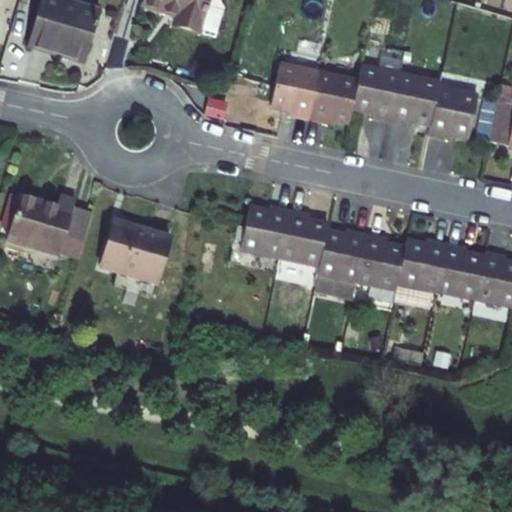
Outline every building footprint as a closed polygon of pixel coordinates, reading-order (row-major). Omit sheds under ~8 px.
[(98,15),(46,0),(40,0),(27,49),(83,65),(98,15)] [(145,0),(143,10),(175,20),(172,30),(195,36),(196,32),(211,36),(221,0),(145,0)] [(360,81),(281,64),(272,104),(293,109),(292,114),(330,122),(331,117),(351,121),(355,105),(375,110),(374,116),(412,124),(413,119),(433,124),(431,134),(450,138),(452,133),(471,137),(480,96),(441,87),(441,84),(363,66),(360,81)] [(511,103),(500,101),(492,141),(511,145),(511,103)] [(484,139),(494,107),(484,103),(474,136),(484,139)] [(7,237),(60,252),(74,206),(76,200),(61,196),(58,205),(20,193),(7,237)] [(93,211),(74,206),(60,252),(79,258),(93,211)] [(268,219),(249,215),(241,255),(319,271),(313,297),(353,305),(356,288),(395,297),(398,288),(511,313),(511,270),(501,268),(503,262),(484,258),(482,265),(463,261),(465,255),(426,246),(425,251),(406,247),(404,255),(384,251),(386,246),(347,238),(346,243),(325,239),(327,231),(307,227),(308,222),(270,213),(268,219)] [(101,264),(135,275),(149,228),(116,218),(101,264)] [(171,236),(149,228),(135,275),(156,282),(171,236)]
